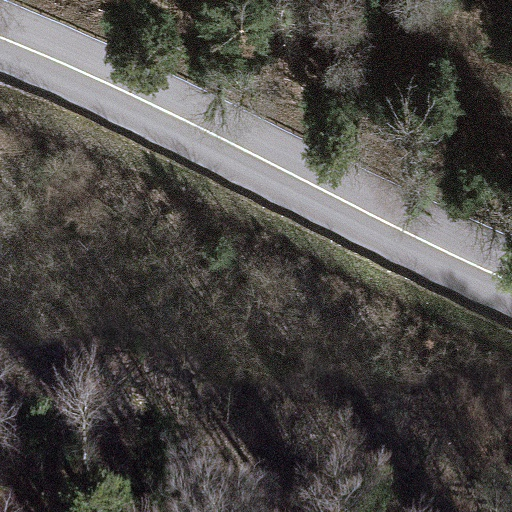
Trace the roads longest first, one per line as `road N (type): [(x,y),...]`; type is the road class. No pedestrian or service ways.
road 1 (primary): [(511,281),(0,37)]
road 2 (track): [(0,362),(394,511)]
